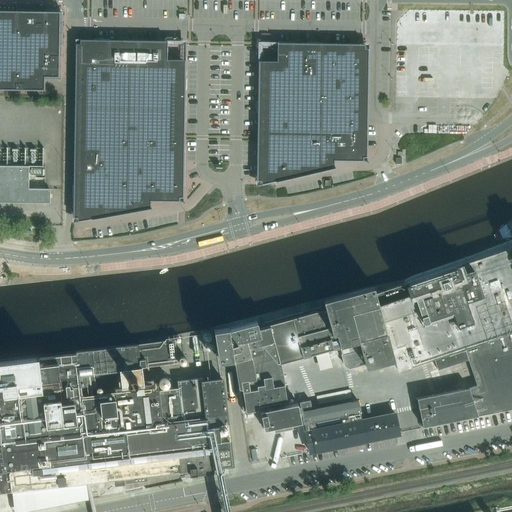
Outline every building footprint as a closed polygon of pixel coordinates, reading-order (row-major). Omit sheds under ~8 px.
[(0,89),(45,90),(45,77),(59,77),(60,11),(0,10),(0,89)] [(76,43),(73,217),(77,217),(78,222),(93,219),(93,220),(151,209),(150,204),(150,201),(150,197),(179,197),(184,197),(186,60),(181,59),(167,59),(167,45),(167,41),(80,39),(80,43),(76,43)] [(258,61),(256,180),(261,180),(262,184),(276,181),(277,182),(335,169),(334,163),(334,161),(363,161),(363,157),(367,157),(369,48),(365,48),(365,44),(277,42),(277,47),(277,61),(263,61),(258,61)] [(375,48),(373,141),(393,141),(441,132),(451,129),(461,126),(470,122),(478,119),(486,116),(487,116),(488,115),(489,114),(490,114),(490,113),(491,112),(491,111),(491,110),(492,110),(492,109),(492,108),(492,106),(490,106),(492,50),(379,48),(375,48)] [(0,202),(50,203),(50,197),(50,193),(50,189),(47,189),(45,189),(29,188),(29,177),(45,178),(45,166),(43,166),(43,147),(0,147),(0,202)] [(257,321),(229,328),(233,342),(231,342),(234,358),(243,413),(246,412),(260,410),(259,406),(287,401),(284,385),(285,385),(281,367),(280,363),(315,353),(317,353),(318,358),(329,355),(334,354),(333,348),(340,347),(341,352),(344,365),(349,368),(365,364),(366,366),(384,361),(394,358),(398,371),(433,359),(437,370),(468,359),(477,385),(469,388),(417,398),(417,399),(415,399),(417,408),(419,408),(421,417),(419,418),(421,427),(422,426),(423,427),(478,416),(483,415),(501,412),(501,411),(511,408),(511,247),(511,248),(497,253),(497,252),(384,290),(375,293),(373,287),(324,300),(324,301),(319,302),(322,310),(269,324),(269,325),(259,328),(257,321)] [(218,360),(234,357),(231,342),(233,342),(229,328),(229,327),(213,330),(218,360)] [(201,332),(201,333),(204,351),(215,349),(212,330),(201,332)] [(222,379),(221,379),(203,381),(202,378),(177,381),(178,387),(169,388),(168,380),(157,382),(157,383),(144,385),(122,388),(120,369),(140,367),(178,362),(175,341),(138,345),(79,353),(38,357),(0,361),(0,491),(4,492),(4,491),(12,490),(12,491),(86,482),(91,481),(115,478),(115,485),(124,484),(124,483),(147,481),(146,475),(189,469),(190,475),(197,475),(197,476),(214,474),(213,467),(216,466),(222,466),(232,464),(222,379)] [(308,442),(310,452),(343,446),(359,442),(384,437),(399,434),(399,432),(395,413),(384,416),(368,419),(367,418),(362,419),(358,401),(312,410),(310,400),(300,402),(305,431),(305,432),(308,442)] [(301,421),(297,403),(260,410),(264,429),(301,421)] [(230,511),(222,466),(216,466),(225,511),(230,511)] [(97,511),(91,481),(86,482),(89,499),(92,511),(97,511)] [(14,511),(23,511),(89,499),(86,482),(12,491),(14,511)]
